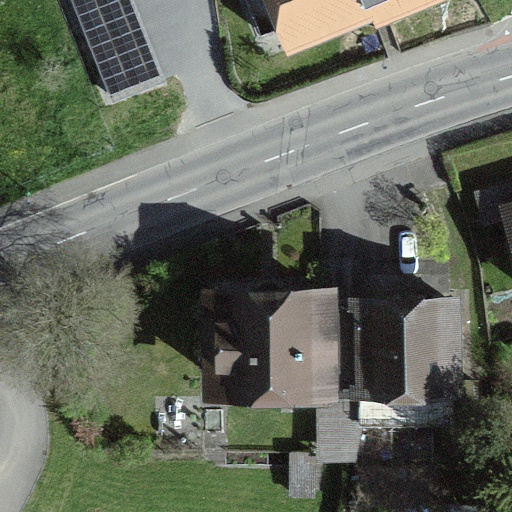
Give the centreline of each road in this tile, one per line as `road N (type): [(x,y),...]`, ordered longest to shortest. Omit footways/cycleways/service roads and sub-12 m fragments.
road 1 (secondary): [(511,76),(239,169),(0,271)]
road 2 (residential): [(0,357),(21,398),(0,492)]
